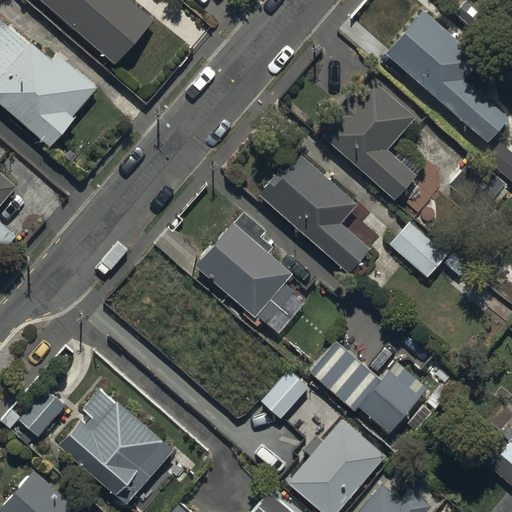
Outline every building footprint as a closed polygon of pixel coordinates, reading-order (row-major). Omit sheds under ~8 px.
[(41,0),(117,65),(154,21),(129,0),(41,0)] [(420,12),(385,52),(489,141),(508,119),(461,79),(477,61),(420,12)] [(0,15),(0,103),(51,149),(77,119),(72,115),(95,89),(56,54),(50,60),(0,15)] [(373,80),(322,136),(394,201),(415,177),(386,150),(415,118),(373,80)] [(288,176),(278,167),(255,193),(347,275),(370,250),(341,224),(356,207),(303,160),(288,176)] [(0,203),(16,186),(0,172),(0,203)] [(238,211),(193,266),(265,326),(291,294),(281,285),(290,274),(265,254),(270,248),(260,239),(265,233),(238,211)] [(407,221),(388,242),(427,279),(446,258),(407,221)] [(174,284),(139,323),(210,386),(244,348),(174,284)] [(333,338),(306,370),(354,411),(381,379),(333,338)] [(245,411),(249,406),(287,365),(259,339),(242,357),(247,362),(221,389),(245,411)] [(397,364),(359,408),(389,434),(427,390),(397,364)] [(288,373),(260,400),(283,419),(308,389),(288,373)] [(46,387),(18,418),(39,438),(67,406),(46,387)] [(87,414),(59,446),(125,504),(172,449),(101,387),(82,409),(87,414)] [(341,418),(288,479),(326,511),(336,511),(385,456),(341,418)] [(511,421),(480,460),(511,487),(511,421)] [(81,511),(39,470),(0,510),(0,511),(1,511),(81,511)] [(399,501),(379,484),(356,511),(427,511),(430,509),(407,490),(399,501)] [(289,511),(271,495),(256,511),(289,511)]
